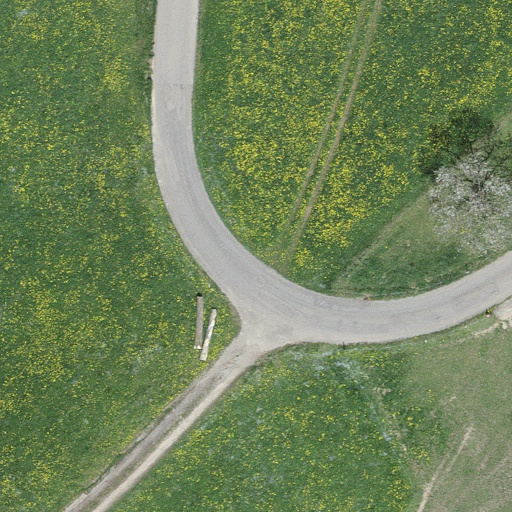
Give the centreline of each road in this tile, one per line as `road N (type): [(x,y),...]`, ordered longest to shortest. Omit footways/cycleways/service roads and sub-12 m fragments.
road 1 (unclassified): [(177,0),(175,153),(206,236),(231,268),(278,302),(360,322),(447,306),(511,271)]
road 2 (track): [(72,511),(223,377),(278,302)]
